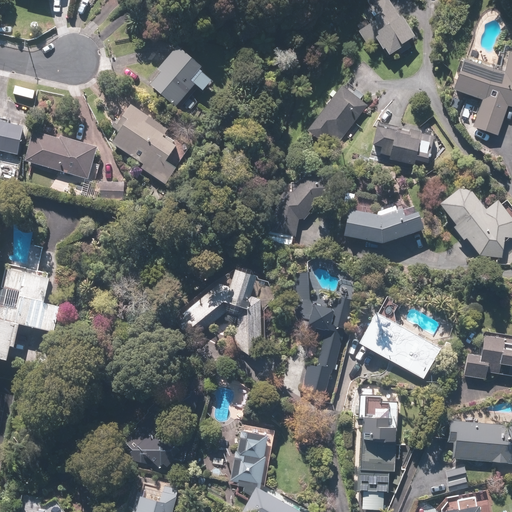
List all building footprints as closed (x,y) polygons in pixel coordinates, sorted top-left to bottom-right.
[(366,15),(372,23),(358,32),(367,46),(376,41),(387,57),(415,38),(394,8),(390,11),(384,3),(366,15)] [(213,84),(199,71),(201,69),(178,47),(151,76),(157,80),(153,85),(176,107),(194,88),(202,95),(213,84)] [(473,127),(496,136),(507,108),(508,107),(511,107),(511,54),(509,54),(506,70),(462,57),(452,92),(482,101),(473,127)] [(306,133),(319,142),(326,133),(339,144),(367,107),(341,87),(306,133)] [(120,132),(112,143),(143,165),(142,167),(165,184),(176,169),(165,162),(175,147),(161,137),(166,130),(133,107),(117,129),(120,132)] [(0,151),(18,155),(24,126),(0,120),(0,151)] [(400,130),(400,133),(376,128),(371,154),(389,158),(388,161),(414,165),(414,162),(428,165),(434,136),(400,130)] [(60,141),(33,132),(24,160),(88,180),(98,148),(61,137),(60,141)] [(273,233),(295,237),(298,217),(305,218),(329,187),(308,171),(290,194),(279,192),(273,233)] [(124,183),(99,182),(98,198),(123,200),(124,183)] [(469,190),(459,190),(458,191),(439,205),(479,257),(502,258),(503,238),(511,238),(511,219),(497,201),(485,210),(469,190)] [(413,204),(396,211),(394,206),(377,213),(379,216),(348,210),(343,237),(382,244),(422,229),(413,204)] [(50,273),(37,271),(42,248),(30,246),(25,268),(5,264),(0,286),(0,288),(5,289),(2,306),(0,305),(0,358),(7,360),(9,347),(14,347),(18,326),(54,333),(60,306),(44,303),(50,273)] [(190,342),(224,313),(237,315),(235,356),(257,357),(260,301),(265,299),(255,276),(237,270),(236,273),(234,270),(219,279),(221,282),(174,323),(190,342)] [(307,365),(302,384),(326,390),(331,371),(335,372),(352,303),(334,299),(331,309),(313,304),(307,325),(326,329),(316,368),(307,365)] [(374,317),(360,344),(423,379),(437,352),(374,317)] [(479,355),(466,353),(462,376),(484,379),(486,371),(511,374),(511,336),(482,332),(479,355)] [(360,470),(357,470),(356,491),(359,491),(359,493),(363,493),(362,509),(382,510),(383,494),(387,494),(388,471),(394,471),(396,428),(386,427),(386,413),(397,414),(397,401),(381,401),(382,396),(372,395),(373,390),(360,389),(358,420),(362,421),(360,470)] [(147,456),(160,470),(166,465),(168,466),(172,462),(175,459),(173,457),(179,451),(157,428),(163,423),(153,413),(122,443),(141,462),(147,456)] [(511,419),(511,420),(511,425),(455,421),(454,424),(448,423),(447,441),(453,441),(452,458),(511,462),(511,419)] [(261,482),(266,433),(241,430),(236,480),(261,482)] [(444,472),(446,486),(466,482),(463,468),(444,472)] [(131,511),(171,511),(178,487),(162,483),(161,487),(145,482),(142,492),(137,491),(131,511)] [(243,511),(291,511),(280,506),(283,501),(256,486),(242,511),(243,511)]
